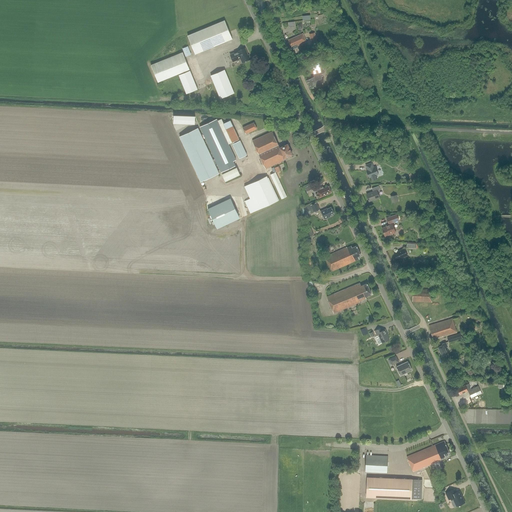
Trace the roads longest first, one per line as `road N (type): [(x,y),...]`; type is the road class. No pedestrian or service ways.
road 1 (tertiary): [(402,333),(309,135)]
road 2 (residential): [(425,323),(328,127)]
road 3 (tertiary): [(486,511),(402,333)]
road 4 (tertiary): [(309,135),(246,0)]
road 5 (residential): [(328,127),(266,0)]
